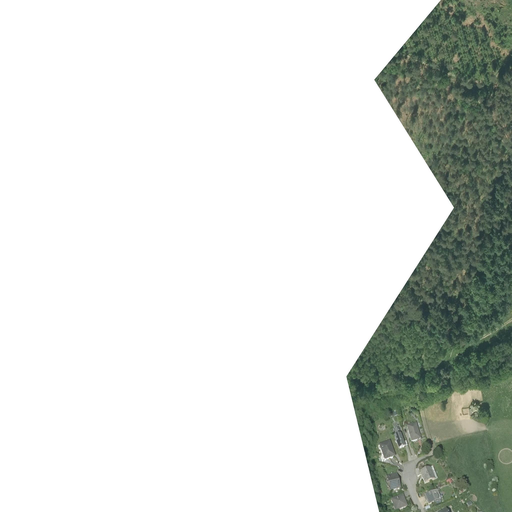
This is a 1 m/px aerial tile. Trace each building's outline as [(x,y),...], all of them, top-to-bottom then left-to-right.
[(407,425),(411,441),(421,438),(417,422),(407,425)] [(397,433),(394,434),(396,438),(395,439),(396,441),(397,442),(399,447),(406,444),(399,426),(395,428),(397,433)] [(390,439),(379,443),(385,458),(396,454),(390,439)] [(433,465),(420,470),(425,482),(438,477),(433,465)] [(397,471),(387,474),(391,490),(401,487),(397,471)] [(440,488),(424,494),(428,505),(442,499),(440,497),(443,496),(440,488)] [(403,493),(391,498),(395,510),(408,505),(403,493)] [(453,511),(459,511),(472,506),(467,494),(450,502),(451,505),(450,505),(453,511)]
